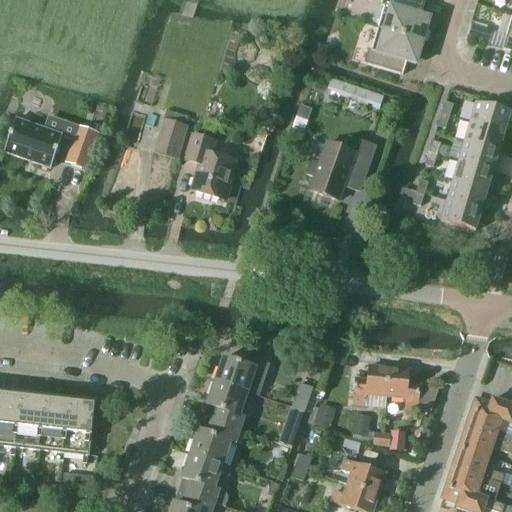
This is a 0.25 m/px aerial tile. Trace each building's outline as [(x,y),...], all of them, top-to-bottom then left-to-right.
[(384,7),(377,30),(422,43),(429,20),(419,17),(423,4),(407,0),(382,0),(380,6),(384,7)] [(511,16),(511,17),(502,51),(511,54),(511,16)] [(488,47),(492,34),(469,27),(465,40),(488,47)] [(415,67),(422,43),(377,30),(370,52),(367,51),(363,65),(401,76),(405,64),(415,67)] [(378,111),(382,99),(330,81),(327,89),(339,93),(338,97),(366,106),(366,105),(372,107),(371,108),(378,111)] [(372,129),(384,133),(394,105),(383,101),(372,129)] [(301,125),(322,133),(329,112),(308,104),(301,125)] [(444,104),(440,116),(448,119),(452,107),(444,104)] [(475,104),(469,124),(503,135),(509,114),(475,104)] [(153,153),(177,160),(189,120),(165,113),(153,153)] [(444,131),(448,119),(440,116),(436,128),(444,131)] [(65,137),(17,122),(3,161),(52,178),(65,137)] [(469,124),(463,144),(497,154),(503,135),(469,124)] [(98,142),(77,134),(64,172),(86,180),(98,142)] [(223,203),(234,164),(210,156),(213,144),(191,137),(184,163),(198,167),(190,193),(223,203)] [(431,143),(428,155),(436,157),(440,145),(431,143)] [(463,144),(457,163),(492,174),(497,154),(463,144)] [(432,169),(436,157),(428,155),(424,167),(432,169)] [(320,181),(316,193),(334,199),(344,172),(307,159),(301,175),(320,181)] [(457,163),(451,183),(486,193),(492,174),(457,163)] [(419,182),(415,194),(423,196),(427,184),(419,182)] [(451,183),(446,203),(480,213),(486,193),(451,183)] [(419,208),(423,196),(415,194),(411,206),(419,208)] [(446,203),(440,223),(474,233),(480,213),(446,203)] [(221,359),(212,383),(245,394),(253,370),(221,359)] [(365,397),(384,399),(387,371),(367,369),(365,382),(353,380),(350,406),(363,407),(365,397)] [(387,371),(384,399),(404,401),(403,411),(416,413),(419,387),(407,386),(408,373),(387,371)] [(213,410),(209,423),(237,433),(242,419),(237,418),(245,394),(212,383),(204,407),(213,410)] [(290,409),(302,413),(303,414),(311,390),(298,386),(290,409)] [(7,397),(1,448),(30,451),(36,400),(7,397)] [(36,400),(30,451),(59,454),(64,404),(36,400)] [(474,401),(470,413),(501,423),(511,426),(511,408),(491,401),(489,406),(474,401)] [(64,404),(59,454),(87,458),(93,407),(64,404)] [(329,431),(335,412),(319,406),(312,426),(329,431)] [(470,413),(464,431),(511,447),(511,437),(507,437),(497,433),(501,423),(470,413)] [(352,417),(350,437),(367,439),(369,419),(352,417)] [(196,432),(187,457),(220,468),(228,444),(233,446),(237,433),(209,423),(204,435),(196,432)] [(291,437),(272,430),(268,442),(286,449),(291,437)] [(511,447),(464,431),(457,450),(488,461),(492,450),(502,453),(510,456),(511,449),(511,447)] [(380,435),(379,448),(388,449),(388,452),(402,455),(402,434),(390,433),(390,436),(380,435)] [(373,434),(372,447),(379,448),(380,435),(373,434)] [(457,450),(451,469),(500,486),(501,481),(503,477),(494,475),(485,471),(488,461),(457,450)] [(188,483),(183,496),(212,505),(224,510),(226,501),(226,497),(224,494),(221,493),(219,492),(217,492),(212,491),(220,468),(187,457),(179,480),(188,483)] [(299,458),(295,470),(307,473),(310,461),(299,458)] [(349,475),(345,485),(377,496),(384,475),(344,461),(340,472),(349,475)] [(451,469),(445,488),(476,499),(480,488),(489,491),(497,494),(500,486),(451,469)] [(303,485),(307,473),(295,470),(291,482),(303,485)] [(500,486),(507,489),(505,497),(511,498),(511,478),(510,483),(501,481),(500,486)] [(355,511),(371,511),(377,496),(345,485),(342,495),(333,493),(330,503),(355,511)] [(445,488),(441,500),(456,505),(454,510),(458,511),(481,511),(483,510),(488,511),(501,511),(503,507),(495,505),(476,499),(445,488)] [(282,508),(294,511),(310,511),(313,501),(287,493),(282,508)] [(171,505),(168,511),(209,511),(212,505),(183,496),(179,508),(171,505)]
